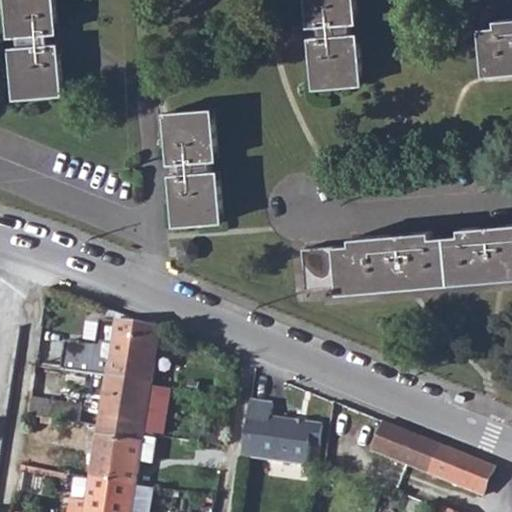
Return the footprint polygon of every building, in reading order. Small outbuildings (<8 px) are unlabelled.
[(55,0),(8,0),(16,98),(63,95),(55,0)] [(354,0),(306,0),(308,25),(319,24),(320,36),(310,37),(314,87),(361,84),(357,33),(347,34),(346,22),(356,21),(354,0)] [(511,19),(483,22),(488,74),(511,72),(511,19)] [(216,109),(168,112),(171,161),(181,161),(181,174),(172,174),(175,224),(224,220),(220,171),(210,171),(210,159),(219,159),(216,109)] [(355,242),(303,247),(307,287),(341,285),(341,290),(511,275),(511,223),(462,227),(462,233),(432,235),(431,230),(355,236),(355,242)] [(66,368),(108,376),(130,380),(138,328),(101,322),(100,347),(84,346),(85,344),(69,342),(66,368)] [(138,328),(130,380),(153,383),(160,332),(138,328)] [(108,376),(100,427),(123,430),(130,380),(108,376)] [(130,380),(123,430),(145,434),(154,435),(158,408),(149,407),(153,383),(130,380)] [(253,402),(246,457),(311,466),(314,446),(322,447),(325,425),(274,418),(276,406),(253,402)] [(52,403),(49,420),(80,424),(82,407),(52,403)] [(385,424),(373,453),(407,467),(419,438),(385,424)] [(100,427),(92,480),(115,484),(123,430),(100,427)] [(123,430),(115,484),(137,487),(140,463),(153,465),(157,435),(154,435),(145,434),(123,430)] [(419,438),(407,467),(430,476),(442,447),(419,438)] [(442,447),(430,476),(483,498),(495,472),(496,469),(442,447)] [(92,480),(86,511),(110,511),(115,484),(92,480)] [(115,484),(110,511),(132,511),(137,487),(115,484)]
